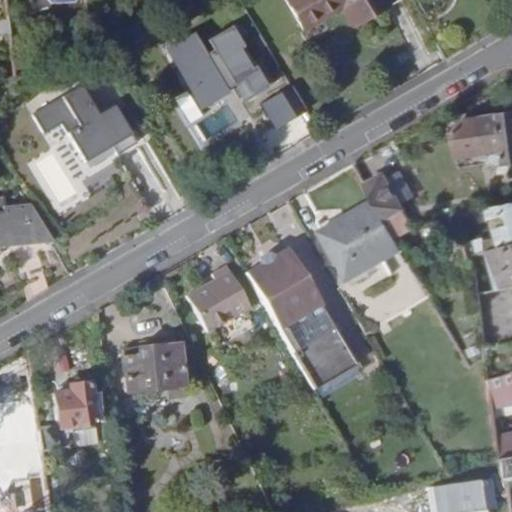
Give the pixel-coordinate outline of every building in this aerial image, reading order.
[(396,0),(288,0),(305,30),(342,9),(351,25),(382,8),(396,0)] [(403,3),(401,0),(396,0),(382,8),(385,13),(403,3)] [(224,107),(257,90),(224,27),(192,43),(187,33),(152,51),(197,139),(232,122),(224,107)] [(72,91),(95,89),(94,79),(71,81),(72,91)] [(112,133),(107,88),(95,89),(72,91),(60,92),(64,137),(112,133)] [(260,103),(272,126),(302,111),(290,88),(260,103)] [(508,163),(511,162),(511,113),(470,118),(468,119),(468,121),(473,156),(493,154),(494,161),(507,160),(508,163)] [(376,200),(386,220),(406,209),(387,174),(367,184),(376,200)] [(0,246),(12,245),(27,299),(48,287),(34,243),(47,241),(26,206),(3,208),(2,197),(0,196),(0,246)] [(386,220),(376,200),(345,216),(350,224),(324,238),(347,280),(403,250),(386,220)] [(511,201),(487,207),(491,220),(507,214),(510,224),(495,230),(499,238),(466,246),(469,258),(491,252),(511,246),(511,201)] [(320,231),(324,238),(350,224),(345,216),(320,231)] [(511,246),(491,252),(502,289),(511,287),(511,246)] [(256,265),(243,273),(276,329),(311,389),(354,364),(318,304),(319,303),(286,247),(273,255),(256,265)] [(256,265),(273,255),(267,253),(258,258),(256,265)] [(249,307),(225,266),(210,275),(214,281),(216,286),(209,290),(206,285),(185,297),(206,333),(249,307)] [(214,281),(206,285),(209,290),(216,286),(214,281)] [(487,327),(498,327),(498,298),(487,298),(487,327)] [(121,357),(125,392),(182,385),(177,341),(137,346),(137,355),(121,357)] [(120,348),(121,357),(137,355),(137,346),(120,348)] [(511,373),(490,378),(503,461),(511,458),(511,373)] [(57,427),(57,428),(70,427),(72,447),(96,444),(88,383),(67,386),(68,393),(52,394),(57,427)] [(57,427),(38,429),(38,431),(41,451),(41,452),(60,449),(57,428),(57,427)] [(41,451),(38,431),(8,435),(10,455),(41,451)] [(503,463),(508,490),(511,489),(511,458),(503,461),(503,463)] [(503,463),(465,472),(470,503),(509,496),(503,463)] [(430,481),(408,486),(411,501),(434,496),(430,481)]
